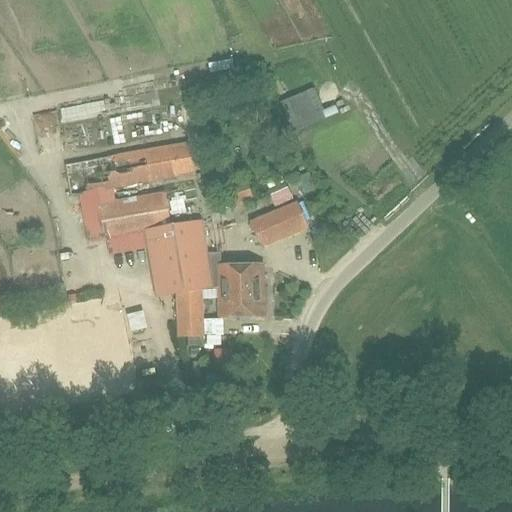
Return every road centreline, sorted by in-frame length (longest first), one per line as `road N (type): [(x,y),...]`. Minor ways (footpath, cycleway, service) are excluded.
road 1 (unclassified): [(283,456),(294,382),(319,308),(511,120)]
road 2 (track): [(0,495),(283,456)]
road 3 (track): [(511,462),(283,456)]
